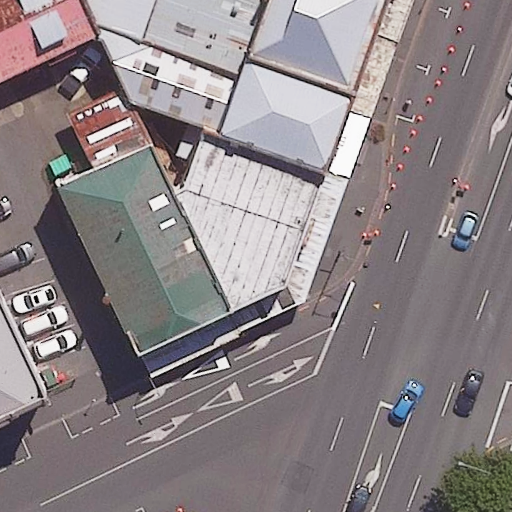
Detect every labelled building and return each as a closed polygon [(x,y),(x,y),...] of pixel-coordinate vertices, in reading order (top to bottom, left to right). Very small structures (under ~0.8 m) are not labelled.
[(0,0),(0,80),(125,21),(115,0),(0,0)] [(363,87),(347,79),(131,0),(126,0),(165,89),(234,111),(230,123),(333,162),(363,87)] [(131,0),(347,79),(375,0),(131,0)] [(62,151),(17,174),(109,361),(227,304),(140,127),(128,133),(114,105),(98,113),(81,79),(37,100),(62,151)] [(305,260),(333,162),(230,123),(217,117),(140,127),(227,304),(305,260)] [(0,410),(55,384),(0,267),(0,410)]
